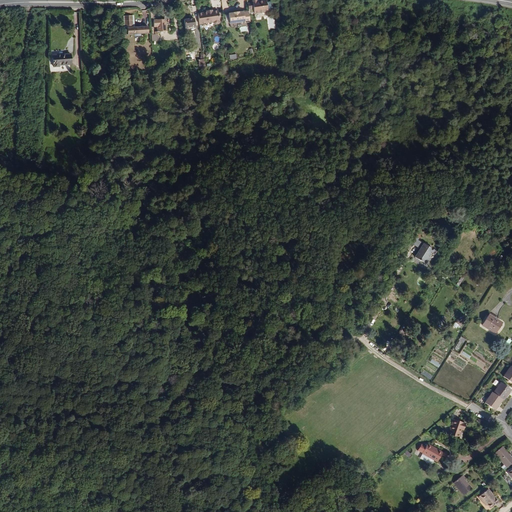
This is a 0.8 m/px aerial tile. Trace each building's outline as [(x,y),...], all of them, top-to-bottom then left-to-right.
[(270,15),(269,6),(265,6),(265,5),(256,6),(256,4),(250,5),(251,7),(247,7),(247,12),(248,19),(267,16),(267,15),(270,15)] [(248,19),(247,12),(241,13),(241,11),(227,13),(228,23),(243,21),(243,22),(249,21),(248,19)] [(147,34),(147,27),(134,27),(133,15),(123,16),(123,28),(127,28),(127,35),(134,35),(134,36),(139,36),(139,34),(147,34)] [(219,27),(218,15),(213,16),(213,15),(206,15),(206,17),(204,17),(198,17),(199,29),(213,27),(213,29),(215,29),(219,29),(219,27)] [(166,31),(165,19),(152,20),(153,27),(156,27),(157,31),(154,32),(154,34),(158,34),(158,32),(166,31)] [(195,30),(194,22),(184,24),(185,32),(195,30)] [(71,64),(70,54),(52,55),(53,67),(59,66),(59,65),(71,64)] [(440,207),(445,200),(439,197),(432,208),(441,214),(444,210),(440,207)] [(418,247),(421,242),(414,238),(415,237),(414,236),(413,236),(408,244),(409,245),(410,245),(411,243),(418,247)] [(423,262),(431,249),(421,242),(418,247),(412,256),(423,262)] [(495,334),(502,323),(489,315),(482,326),(495,334)] [(463,343),(466,339),(460,336),(458,340),(459,341),(454,349),(457,351),(462,343),(463,343)] [(511,366),(510,366),(502,376),(511,383),(511,366)] [(511,390),(500,382),(492,393),(502,399),(503,400),(511,390)] [(494,410),(502,399),(492,393),(491,392),(484,402),(494,410)] [(457,439),(460,431),(460,429),(463,429),(465,423),(452,419),(447,435),(457,439)] [(442,452),(426,444),(425,447),(420,444),(416,450),(421,453),(421,454),(436,462),(442,452)] [(511,462),(511,458),(502,446),(493,453),(506,468),(511,462)] [(471,488),(463,479),(465,478),(462,475),(452,483),(463,495),(471,488)] [(498,502),(487,489),(478,497),(483,503),(485,502),(486,505),(489,509),(498,502)]
